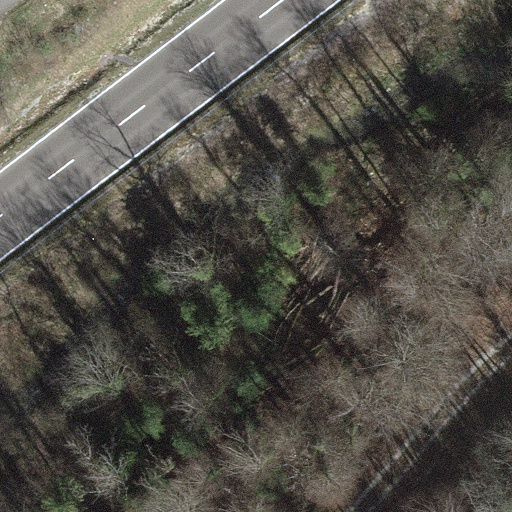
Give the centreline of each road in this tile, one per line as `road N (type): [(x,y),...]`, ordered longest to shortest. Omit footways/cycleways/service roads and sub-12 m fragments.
road 1 (secondary): [(279,0),(0,216)]
road 2 (track): [(348,511),(458,374),(511,325)]
